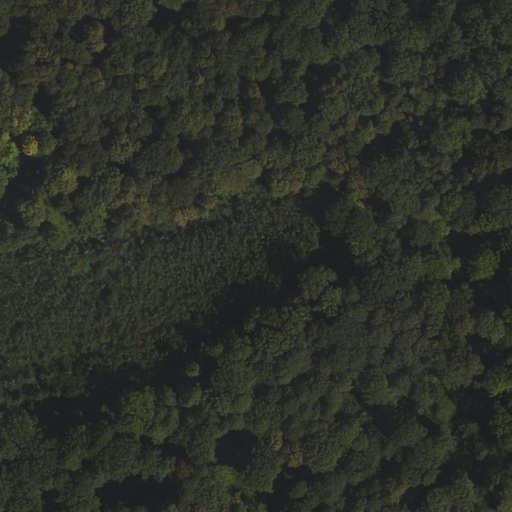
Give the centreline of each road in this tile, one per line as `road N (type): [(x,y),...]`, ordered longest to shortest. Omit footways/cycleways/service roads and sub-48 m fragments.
road 1 (track): [(0,448),(155,387),(356,229),(348,0)]
road 2 (track): [(0,170),(49,107),(35,0)]
